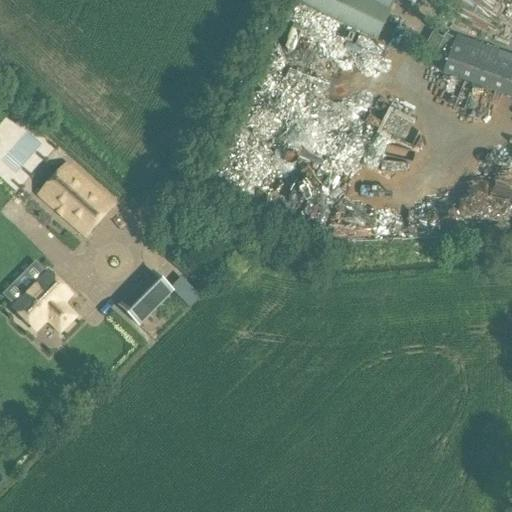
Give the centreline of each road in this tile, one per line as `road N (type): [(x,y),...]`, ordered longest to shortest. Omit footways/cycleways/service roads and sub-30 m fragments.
road 1 (track): [(247,0),(143,216),(86,277)]
road 2 (unknown): [(433,0),(413,31),(406,81),(469,142),(486,143),(504,130)]
